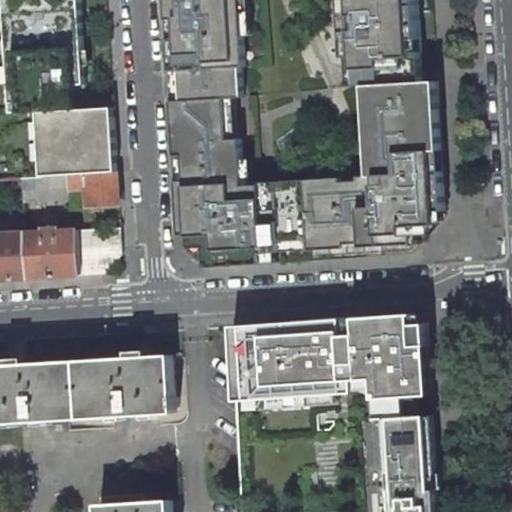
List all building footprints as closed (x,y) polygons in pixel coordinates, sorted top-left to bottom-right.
[(69,175),(118,172),(114,104),(78,107),(77,89),(88,88),(82,0),(2,0),(10,114),(37,112),(41,177),(65,175),(69,175)] [(167,0),(168,19),(176,19),(175,0),(167,0)] [(363,246),(415,243),(414,225),(414,212),(438,210),(445,210),(443,170),(429,171),(428,150),(432,150),(429,104),(439,103),(438,80),(423,81),(418,0),(351,0),(352,15),(345,16),(347,57),(350,57),(361,56),(363,86),(367,86),(379,85),(381,121),(401,119),(402,141),(383,142),(385,176),(374,176),(361,177),(361,181),(344,182),(344,179),(278,183),(279,200),(260,201),(260,194),(247,195),(244,140),(231,141),(229,100),(246,99),(239,0),(175,0),(176,19),(168,19),(170,43),(180,42),(183,102),(173,103),(174,122),(184,122),(187,157),(185,157),(186,182),(178,182),(181,236),(189,236),(190,238),(205,237),(206,257),(224,256),(224,267),(264,264),(263,253),(262,242),(309,239),(309,250),(346,247),(346,243),(363,242),(363,246)] [(352,15),(351,0),(343,0),(345,16),(352,15)] [(180,42),(170,43),(173,103),(183,102),(180,42)] [(361,56),(350,57),(351,86),(363,86),(361,56)] [(379,85),(367,86),(370,121),(375,121),(381,121),(379,85)] [(429,171),(443,170),(439,103),(429,104),(432,150),(428,150),(429,171)] [(381,121),(375,121),(377,142),(383,142),(402,141),(401,119),(381,121)] [(184,122),(174,122),(178,182),(186,182),(185,157),(187,157),(184,122)] [(377,142),(371,143),(374,176),(385,176),(383,142),(377,142)] [(120,207),(118,172),(69,175),(70,190),(88,189),(87,182),(92,181),(94,209),(120,207)] [(70,190),(69,175),(65,175),(41,177),(25,179),(25,191),(26,202),(70,198),(70,190)] [(25,191),(25,179),(4,180),(5,192),(25,191)] [(259,184),(260,194),(260,201),(279,200),(278,183),(259,184)] [(414,212),(414,225),(439,223),(438,210),(414,212)] [(27,233),(29,279),(82,275),(80,230),(60,232),(60,228),(45,229),(46,232),(27,233)] [(123,255),(122,228),(80,230),(82,275),(106,274),(123,255)] [(0,280),(29,279),(27,233),(0,234),(0,280)] [(262,242),(263,253),(309,250),(309,239),(262,242)] [(224,256),(206,257),(207,268),(224,267),(224,256)] [(367,405),(438,401),(434,315),(237,326),(241,411),(367,405)] [(0,424),(177,413),(174,355),(0,365),(0,424)] [(367,405),(372,511),(443,511),(438,401),(367,405)] [(173,511),(173,500),(100,504),(100,511),(173,511)]
